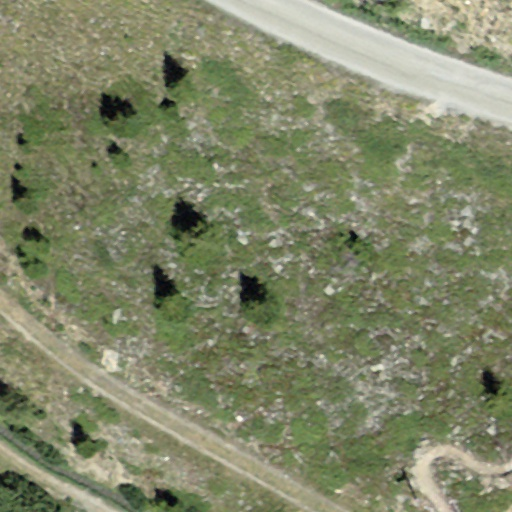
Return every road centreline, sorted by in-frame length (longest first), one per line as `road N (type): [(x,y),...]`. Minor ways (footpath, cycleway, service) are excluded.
road 1 (track): [(329,511),(121,392),(0,299)]
road 2 (track): [(257,0),(428,73),(511,99)]
